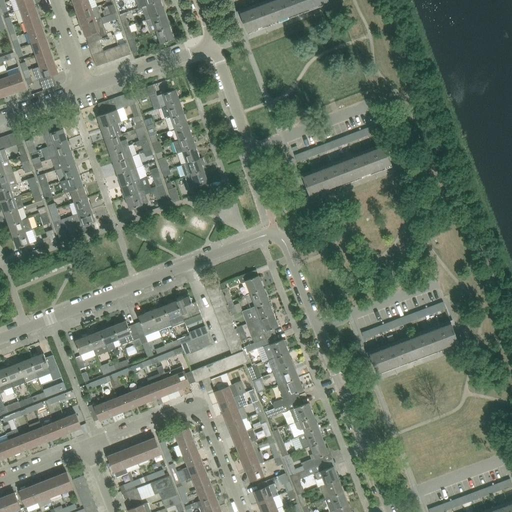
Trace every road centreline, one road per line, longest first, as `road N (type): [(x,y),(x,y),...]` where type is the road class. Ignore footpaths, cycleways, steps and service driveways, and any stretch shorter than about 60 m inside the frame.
road 1 (residential): [(390,511),(283,240),(273,235)]
road 2 (residential): [(0,337),(273,235)]
road 3 (residential): [(84,87),(208,45)]
